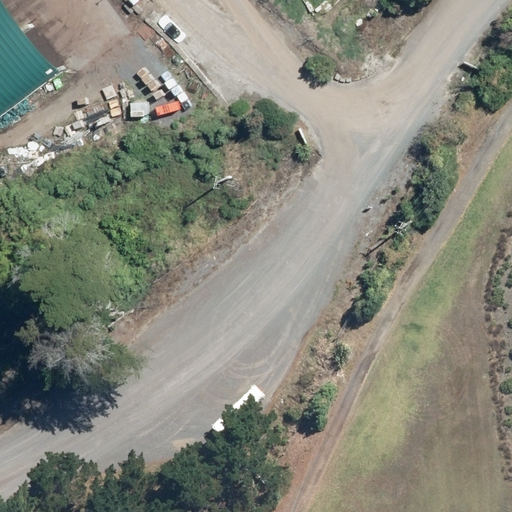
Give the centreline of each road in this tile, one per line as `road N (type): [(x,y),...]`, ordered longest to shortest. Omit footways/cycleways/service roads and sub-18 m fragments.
road 1 (unclassified): [(490,0),(331,238),(48,429),(0,440)]
road 2 (track): [(511,157),(281,511)]
road 3 (unknown): [(365,187),(186,0)]
